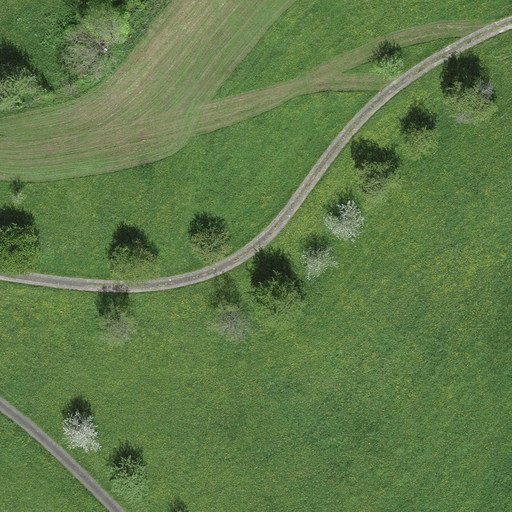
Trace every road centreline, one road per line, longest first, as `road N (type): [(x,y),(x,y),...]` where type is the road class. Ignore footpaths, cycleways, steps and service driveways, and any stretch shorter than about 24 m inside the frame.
road 1 (track): [(511,23),(396,85),(346,134),(271,231),(216,270),(134,287),(0,274)]
road 2 (track): [(0,407),(116,511)]
